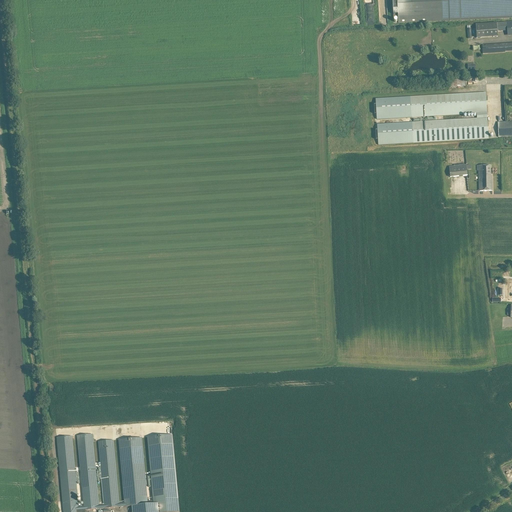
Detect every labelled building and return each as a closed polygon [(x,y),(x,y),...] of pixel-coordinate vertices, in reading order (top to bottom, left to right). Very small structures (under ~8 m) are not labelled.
[(511,0),(392,0),(394,19),(398,19),(399,23),(511,18),(511,0)] [(483,54),(505,53),(505,51),(511,50),(511,43),(482,45),(483,54)] [(449,81),(450,88),(465,87),(465,80),(449,81)] [(376,114),(377,120),(477,114),(477,118),(377,124),(377,130),(375,130),(376,140),(378,140),(378,145),(489,139),(486,93),(376,99),(376,105),(374,106),(374,114),(376,114)] [(511,121),(498,122),(498,138),(511,137),(511,121)] [(449,167),(450,177),(468,175),(466,165),(449,167)] [(477,166),(477,170),(479,170),(479,191),(492,191),(492,176),(490,176),(490,166),(477,166)] [(84,511),(84,510),(99,509),(105,508),(105,509),(132,506),(148,505),(148,501),(142,438),(119,440),(125,503),(119,503),(113,441),(99,442),(105,505),(99,505),(92,435),(78,436),(84,507),(78,507),(72,437),(57,438),(63,511),(84,511)] [(153,501),(148,501),(148,505),(132,506),(132,511),(179,511),(173,435),(147,438),(153,501)]
